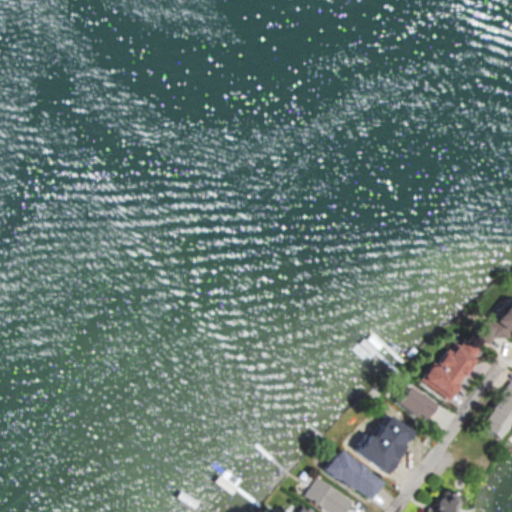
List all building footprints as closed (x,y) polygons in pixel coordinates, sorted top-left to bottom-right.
[(511,302),(507,302),(500,304),(499,313),(489,317),(489,327),(475,332),(478,340),(488,340),(488,336),(506,337),(506,330),(509,330),(511,328),(511,302)] [(419,380),(444,398),(473,360),(448,341),(419,380)] [(477,426),(496,438),(511,412),(511,405),(511,404),(511,382),(507,379),(477,426)] [(433,404),(403,383),(392,400),(422,421),(433,404)] [(320,467),(363,501),(378,482),(335,447),(320,467)] [(300,493),(326,511),(340,511),(349,501),(314,475),(300,493)] [(453,511),(455,492),(440,490),(439,498),(435,498),(434,508),(422,507),(422,511),(453,511)]
